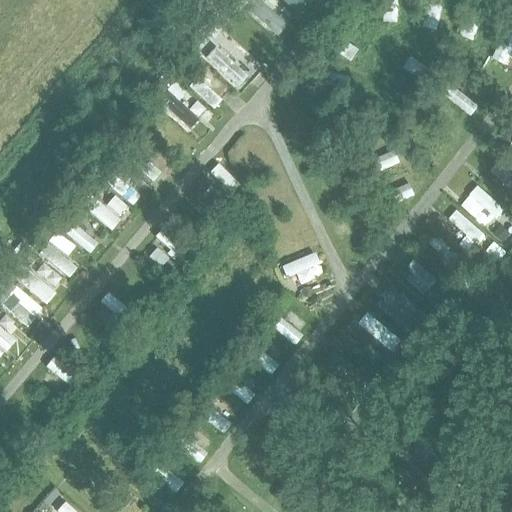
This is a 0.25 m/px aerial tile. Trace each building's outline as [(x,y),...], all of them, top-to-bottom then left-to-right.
[(288,17),(294,9),(281,0),(250,0),(246,6),(286,36),(296,23),(288,17)] [(446,29),(448,1),(442,0),(431,0),(429,28),(446,29)] [(345,53),(356,58),(362,45),(351,40),(345,53)] [(245,81),(253,68),(216,44),(207,58),(245,81)] [(416,53),(407,64),(424,77),(433,66),(416,53)] [(159,103),(194,126),(210,102),(175,79),(159,103)] [(376,151),(374,165),(402,168),(403,154),(376,151)] [(210,171),(231,195),(243,184),(222,160),(210,171)] [(136,204),(149,189),(125,168),(112,183),(136,204)] [(500,218),(509,208),(482,183),(464,202),(480,217),(489,207),(500,218)] [(117,193),(109,201),(125,217),(133,208),(117,193)] [(98,197),(89,209),(115,229),(124,217),(98,197)] [(474,248),(488,231),(460,207),(446,223),(474,248)] [(73,224),(67,235),(94,250),(100,239),(73,224)] [(163,226),(154,241),(185,259),(193,245),(163,226)] [(489,249),(500,261),(510,252),(498,240),(489,249)] [(43,253),(73,276),(81,265),(51,243),(43,253)] [(281,263),(285,276),(323,262),(319,250),(281,263)] [(402,268),(435,301),(449,287),(416,254),(402,268)] [(46,260),(38,268),(56,286),(64,278),(46,260)] [(50,302),(59,290),(35,273),(26,284),(50,302)] [(383,294),(404,311),(398,318),(415,333),(431,313),(394,282),(383,294)] [(101,302),(125,314),(131,302),(108,290),(101,302)] [(26,326),(36,317),(12,291),(2,300),(26,326)] [(398,351),(408,338),(371,309),(361,322),(398,351)] [(275,326),(297,341),(304,331),(282,316),(275,326)] [(0,345),(6,351),(18,339),(0,321),(0,345)] [(352,414),(376,386),(340,356),(316,383),(352,414)] [(52,487),(33,511),(55,511),(66,498),(52,487)] [(59,510),(60,511),(82,511),(69,499),(59,510)]
